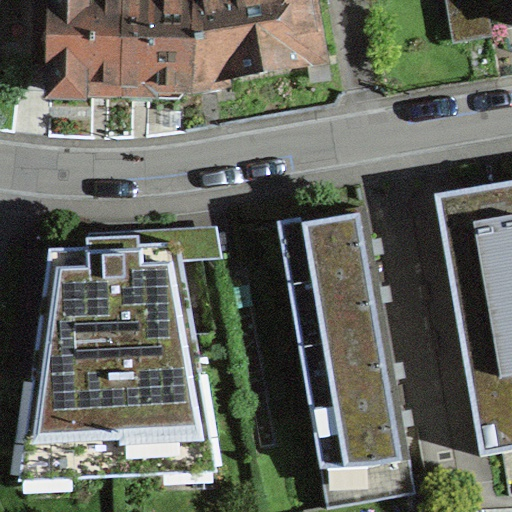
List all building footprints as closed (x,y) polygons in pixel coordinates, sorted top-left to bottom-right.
[(121,92),(123,0),(52,0),(50,90),(77,91),(121,92)] [(189,84),(195,0),(123,0),(121,92),(138,92),(150,92),(154,97),(178,97),(182,93),(182,88),(187,88),(188,87),(188,84),(189,84)] [(195,0),(189,84),(194,85),(198,85),(203,85),(207,85),(212,84),(216,82),(220,81),(224,78),(238,76),(306,64),(299,21),(312,19),(308,0),(195,0)] [(448,0),(456,39),(492,33),(493,33),(486,0),(448,0)] [(467,376),(480,455),(511,449),(511,181),(454,191),(486,373),(467,376)] [(277,222),(327,508),(415,493),(401,410),(392,360),(383,308),(374,258),(366,207),(277,222)] [(87,248),(49,249),(31,378),(31,380),(46,380),(37,449),(71,447),(72,474),(162,469),(161,443),(198,441),(187,373),(202,372),(179,243),(139,245),(139,236),(111,237),(86,239),(87,248)]
